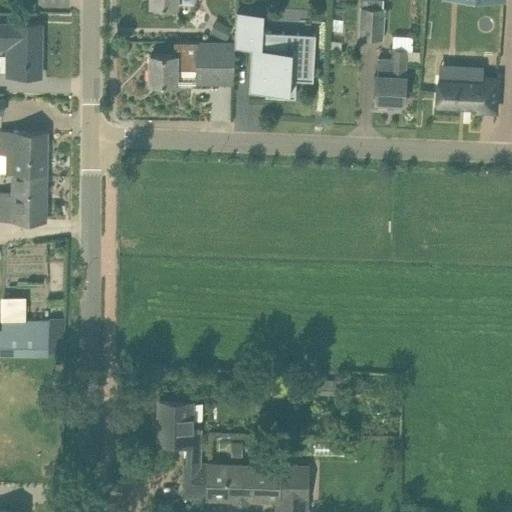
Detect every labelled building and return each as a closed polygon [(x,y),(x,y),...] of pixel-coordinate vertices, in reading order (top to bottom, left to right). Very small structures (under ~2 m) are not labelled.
[(361,36),(386,37),(388,5),(385,4),(384,0),(367,0),(368,3),(363,3),(361,36)] [(238,11),(237,36),(253,36),(251,70),(268,71),(267,94),(295,96),(296,78),(313,79),(314,59),(297,58),(298,39),(271,37),(271,31),(263,30),(264,12),(238,11)] [(211,30),(227,39),(234,27),(219,18),(211,30)] [(41,24),(0,23),(0,50),(5,50),(4,75),(41,75),(41,24)] [(197,82),(234,83),(235,63),(235,41),(175,41),(175,54),(151,53),(151,82),(177,83),(177,68),(197,68),(197,82)] [(405,75),(406,58),(379,57),(376,100),(405,102),(406,75),(405,75)] [(441,62),(438,103),(477,106),(477,108),(497,109),(499,76),(483,75),(484,65),(441,62)] [(0,153),(0,170),(12,171),(48,172),(49,131),(1,130),(0,154),(0,153)] [(48,172),(12,171),(12,190),(0,189),(0,218),(47,219),(48,172)] [(0,353),(49,354),(50,334),(51,334),(51,319),(50,319),(28,319),(3,319),(3,334),(0,333),(0,353)] [(316,378),(315,391),(336,392),(337,379),(316,378)] [(184,496),(208,496),(209,461),(201,461),(202,428),(190,428),(191,401),(161,400),(160,441),(188,442),(187,462),(185,462),(184,496)] [(308,511),(310,464),(209,461),(208,496),(235,497),(235,499),(248,500),(248,497),(277,498),(276,511),(308,511)]
